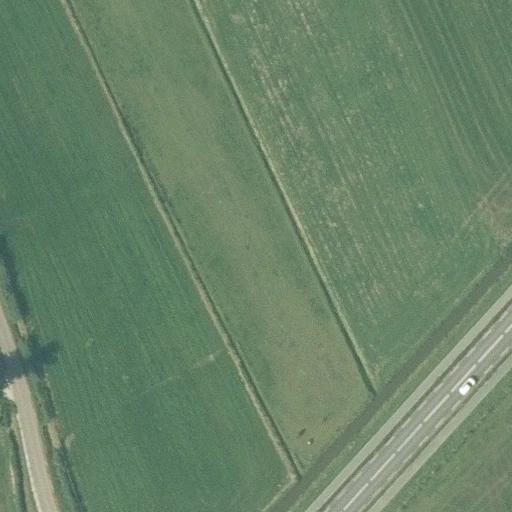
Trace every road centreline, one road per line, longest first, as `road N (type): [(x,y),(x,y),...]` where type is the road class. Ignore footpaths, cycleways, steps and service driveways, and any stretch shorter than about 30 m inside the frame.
road 1 (primary): [(343,511),(511,326)]
road 2 (unclassified): [(50,511),(0,330)]
